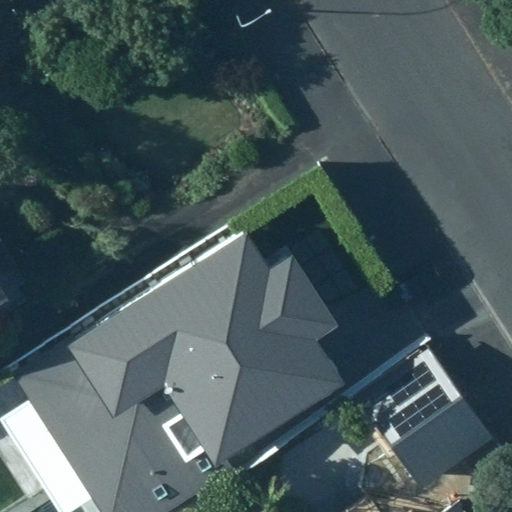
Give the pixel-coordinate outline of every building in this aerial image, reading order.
[(262,260),(238,223),(7,371),(25,399),(38,419),(87,495),(98,511),(166,511),(222,477),(210,457),(339,375),(330,362),(310,330),(330,317),(284,246),(262,260)] [(0,302),(22,288),(5,260),(16,254),(0,229),(0,302)] [(365,395),(420,481),(490,437),(465,398),(435,351),(365,395)] [(59,511),(87,495),(25,399),(0,414),(0,421),(56,511),(59,511)] [(426,511),(397,511),(393,505),(382,511),(473,511),(458,490),(426,511)]
